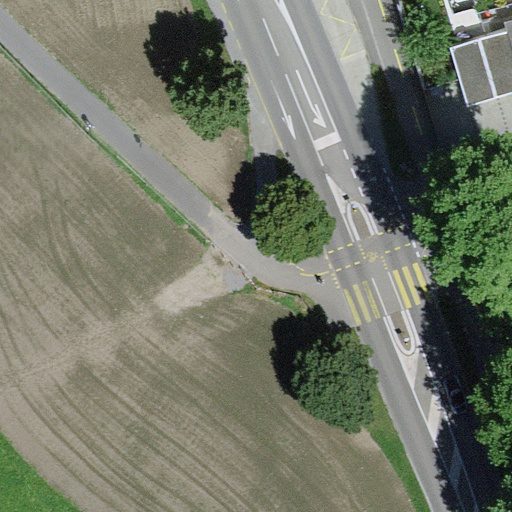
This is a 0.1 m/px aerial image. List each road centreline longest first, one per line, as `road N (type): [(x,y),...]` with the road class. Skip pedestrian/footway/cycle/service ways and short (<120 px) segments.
road 1 (primary): [(465,511),(363,232)]
road 2 (primary): [(363,232),(271,0)]
